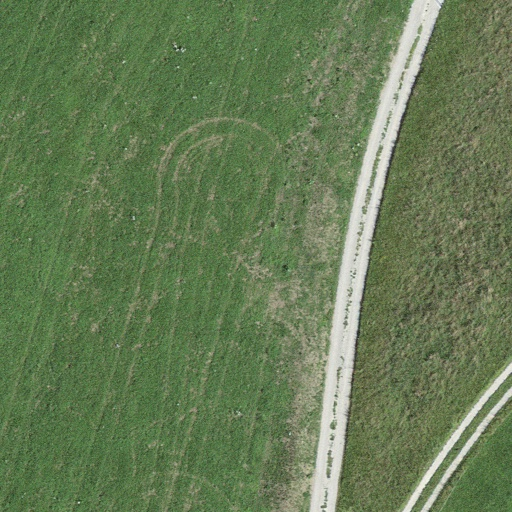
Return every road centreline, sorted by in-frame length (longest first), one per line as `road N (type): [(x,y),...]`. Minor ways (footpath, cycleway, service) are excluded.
road 1 (track): [(323,511),(375,163),(430,0)]
road 2 (track): [(416,511),(511,379)]
